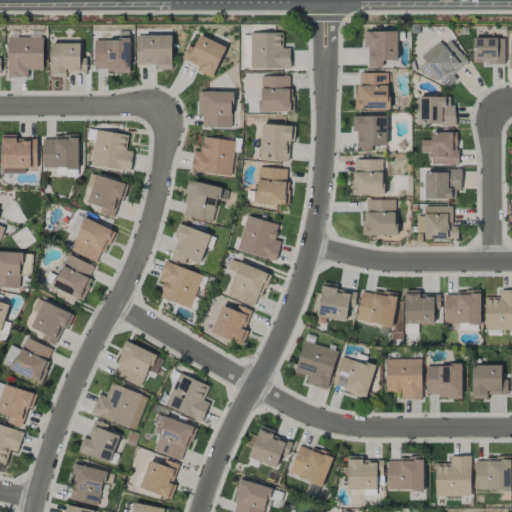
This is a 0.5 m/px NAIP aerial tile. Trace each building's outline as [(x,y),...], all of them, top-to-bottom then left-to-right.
[(397,31),(364,31),(364,47),(367,47),(368,67),(383,67),(383,60),(397,60),(397,31)] [(281,32),(249,33),(250,69),(290,68),(289,48),(281,48),(281,32)] [(172,35),(136,35),(135,65),(156,65),(156,69),(171,69),(172,35)] [(193,48),(187,45),(181,59),(199,67),(197,71),(212,78),(225,47),(198,35),(193,48)] [(42,37),(7,37),(8,78),(27,77),(27,70),(43,70),(42,37)] [(468,62),(446,37),(422,59),(424,62),(420,66),(443,90),(456,79),(453,75),(468,62)] [(504,38),(473,38),(472,63),(503,63),(504,38)] [(93,70),(129,72),(130,40),(94,39),(93,70)] [(86,71),(86,58),(80,58),(80,43),(50,44),(51,77),(66,77),(66,72),(86,71)] [(388,73),(356,73),(357,109),(388,109),(388,73)] [(291,76),(260,76),(260,112),(291,112),(291,76)] [(231,128),(232,92),(200,91),(200,128),(231,128)] [(450,97),(419,96),(419,124),(454,125),(455,105),(449,104),(450,97)] [(386,116),(356,116),(356,152),(372,151),(372,145),(386,145),(386,116)] [(259,160),(288,161),(289,141),(294,141),(295,126),(261,124),(259,160)] [(128,135),(95,130),(90,165),(130,171),(133,151),(126,150),(128,135)] [(457,133),(431,132),(430,140),(420,140),(420,151),(431,152),(431,164),(457,165),(457,133)] [(36,168),(37,139),(16,139),(16,135),(1,134),(1,173),(25,173),(25,168),(36,168)] [(78,136),(42,137),(43,168),(78,167),(78,136)] [(234,140),(202,137),(200,152),(193,151),(191,172),(230,176),(234,140)] [(382,159),(352,160),(352,195),(383,195),(382,159)] [(288,169),(257,167),(255,203),(287,204),(288,169)] [(77,168),(58,169),(58,177),(77,176),(77,168)] [(424,171),(425,199),(456,199),(455,190),(461,190),(460,170),(424,171)] [(119,197),(124,198),(128,185),(96,175),(87,203),(100,207),(98,213),(113,217),(119,197)] [(212,223),(221,188),(189,180),(181,215),(212,223)] [(395,235),(396,200),(364,199),(363,235),(395,235)] [(452,206),(424,206),(424,215),(416,216),(417,233),(423,233),(424,240),(458,239),(457,226),(452,226),(452,206)] [(237,251),(276,261),(280,242),(274,240),(278,224),(245,216),(237,251)] [(70,251),(99,263),(113,231),(84,218),(70,251)] [(200,263),(210,235),(181,225),(169,257),(184,262),(186,258),(200,263)] [(0,287),(20,288),(21,252),(0,251),(0,287)] [(81,300),(96,266),(66,254),(52,288),(81,300)] [(269,273),(231,259),(227,270),(235,273),(226,295),(256,307),(269,273)] [(158,281),(164,282),(159,298),(191,308),(202,273),(164,262),(158,281)] [(318,318),(346,320),(347,306),(354,307),(356,292),(336,290),(337,284),(321,283),(318,318)] [(397,295),(361,289),(356,321),(392,326),(397,295)] [(511,289),(499,290),(499,297),(483,297),(484,330),(511,329),(511,289)] [(403,324),(433,324),(434,309),(439,309),(440,294),(419,294),(419,290),(404,290),(403,324)] [(480,324),(480,292),(445,291),(444,323),(480,324)] [(0,331),(1,332),(8,304),(0,301),(0,331)] [(55,346),(63,328),(67,330),(73,314),(43,301),(31,328),(43,333),(41,339),(55,346)] [(235,311),(221,305),(211,333),(242,345),(247,331),(244,330),(252,311),(237,305),(235,311)] [(40,382),(54,349),(26,338),(21,350),(10,345),(1,367),(40,382)] [(156,354),(126,341),(112,373),(141,387),(156,354)] [(326,390),(337,351),(303,341),(294,372),(309,376),(306,384),(326,390)] [(375,366),(340,356),(332,387),(366,396),(375,366)] [(421,399),(421,358),(386,359),(386,392),(400,392),(401,399),(421,399)] [(426,365),(426,396),(461,397),(461,365),(426,365)] [(501,365),(471,365),(471,399),(488,399),(488,394),(507,394),(507,379),(501,379),(501,365)] [(209,386),(179,373),(164,406),(201,422),(209,403),(203,400),(209,386)] [(97,394),(91,416),(136,429),(146,395),(110,384),(106,397),(97,394)] [(0,396),(0,414),(9,416),(7,423),(25,427),(33,392),(3,385),(0,396)] [(182,462),(195,428),(161,415),(154,433),(159,435),(153,451),(182,462)] [(78,451),(109,463),(119,436),(106,431),(108,425),(94,419),(87,439),(83,437),(78,451)] [(23,433),(0,425),(0,463),(4,465),(10,450),(17,452),(23,433)] [(248,458),(276,468),(281,455),(286,457),(292,440),(258,428),(248,458)] [(288,473),(322,486),(333,456),(300,443),(288,473)] [(449,456),(449,463),(434,463),(435,496),(471,496),(470,456),(449,456)] [(423,489),(423,457),(387,458),(387,490),(423,489)] [(348,490),(377,489),(376,474),(383,474),(382,458),(347,459),(348,490)] [(474,458),(475,490),(510,490),(510,458),(474,458)] [(149,460),(139,488),(170,500),(175,485),(172,484),(179,465),(165,460),(163,465),(149,460)] [(98,506),(106,471),(75,464),(67,499),(98,506)] [(263,511),(270,487),(240,479),(230,511),(263,511)] [(165,511),(166,509),(134,503),(132,511),(165,511)]
